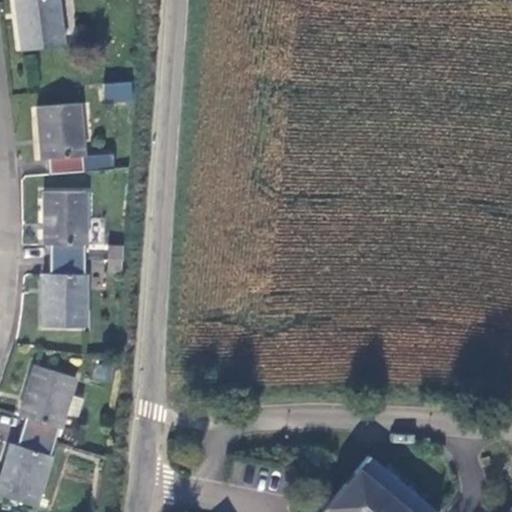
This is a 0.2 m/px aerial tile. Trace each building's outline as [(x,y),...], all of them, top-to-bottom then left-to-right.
[(14,0),(21,51),(64,46),(59,0),(14,0)] [(104,81),(104,99),(132,100),(132,82),(104,81)] [(80,102),(36,106),(41,160),(48,159),(50,174),(83,172),(82,157),(85,157),(80,102)] [(86,245),(87,193),(42,191),(42,245),(50,245),(50,274),(43,274),(43,326),(86,327),(86,274),(83,273),(84,245),(86,245)] [(118,259),(119,245),(108,244),(107,259),(118,259)] [(117,261),(106,261),(105,272),(117,273),(117,261)] [(59,428),(63,415),(69,395),(76,376),(35,364),(18,415),(25,418),(17,444),(11,443),(0,479),(0,495),(35,505),(52,454),(49,454),(56,427),(59,428)] [(69,395),(63,415),(75,418),(82,398),(69,395)] [(435,511),(368,456),(354,473),(360,478),(352,489),(345,483),(321,511),(435,511)] [(354,473),(345,483),(352,489),(360,478),(354,473)]
